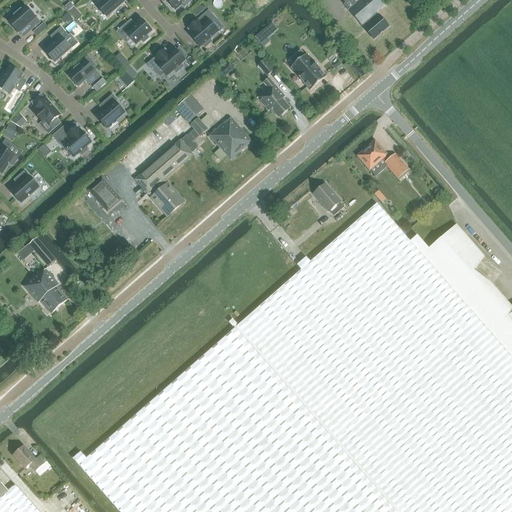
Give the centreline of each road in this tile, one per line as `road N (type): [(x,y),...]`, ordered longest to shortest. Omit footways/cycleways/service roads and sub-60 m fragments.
road 1 (tertiary): [(2,416),(376,92)]
road 2 (unclassified): [(511,250),(376,92)]
road 3 (tertiary): [(376,92),(480,0)]
